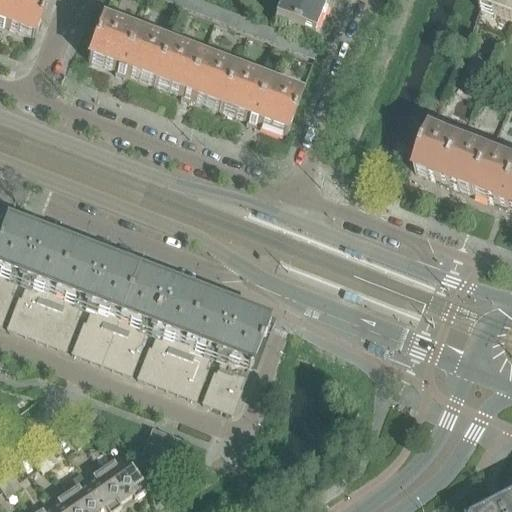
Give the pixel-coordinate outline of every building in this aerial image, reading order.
[(48,5),(47,4),(35,0),(0,0),(0,31),(33,44),(48,5)] [(156,0),(184,11),(188,0),(187,0),(156,0)] [(215,23),(219,12),(188,0),(184,11),(215,23)] [(312,37),(326,0),(282,0),(274,21),(312,37)] [(511,0),(484,0),(480,13),(511,26),(511,0)] [(249,37),(253,26),(219,12),(215,23),(249,37)] [(169,51),(103,26),(102,25),(87,64),(154,90),(169,51)] [(281,49),(285,38),(253,26),(249,37),(281,49)] [(315,63),(320,52),(285,38),(281,49),(315,63)] [(219,115),(234,76),(169,51),(154,90),(219,115)] [(474,62),(470,74),(481,78),(486,67),(474,62)] [(300,101),(299,101),(234,76),(219,115),(285,140),(300,101)] [(490,158),(452,143),(431,135),(423,157),(416,155),(410,172),(413,174),(413,176),(440,187),(440,189),(447,192),(448,190),(474,200),(490,158)] [(511,166),(490,158),(474,200),(499,209),(499,211),(506,214),(507,212),(511,214),(511,166)] [(22,284),(39,239),(6,227),(0,241),(0,303),(9,307),(11,301),(9,300),(16,282),(22,284)] [(45,321),(72,252),(39,239),(22,284),(27,286),(20,304),(18,304),(16,310),(25,313),(35,317),(45,321)] [(87,309),(104,264),(72,252),(45,321),(55,325),(64,328),(74,332),(76,326),(74,325),(81,307),(87,309)] [(110,346),(137,277),(104,264),(87,309),(92,311),(85,330),(83,329),(81,334),(91,338),(100,342),(110,346)] [(147,332),(153,334),(170,289),(137,277),(110,346),(120,349),(130,353),(140,357),(142,351),(139,350),(147,332)] [(175,371),(202,302),(170,289),(153,334),(158,336),(151,355),(149,354),(146,360),(156,363),(166,367),(175,371)] [(344,296),(342,301),(359,307),(361,302),(344,296)] [(217,359),(235,314),(202,302),(175,371),(185,374),(195,378),(204,382),(207,376),(205,375),(212,357),(217,359)] [(0,313),(5,315),(9,307),(0,303),(0,313)] [(22,321),(25,313),(16,310),(13,318),(22,321)] [(26,341),(35,317),(25,313),(22,321),(19,329),(16,337),(26,341)] [(267,327),(235,314),(217,359),(223,361),(216,380),(214,379),(212,385),(221,388),(231,392),(221,416),(231,419),(240,395),(237,394),(247,370),(249,371),(267,327)] [(36,345),(45,321),(35,317),(26,341),(36,345)] [(22,321),(13,318),(9,326),(19,329),(22,321)] [(45,349),(55,325),(45,321),(36,345),(45,349)] [(61,336),(64,328),(55,325),(45,349),(55,352),(58,344),(61,336)] [(19,329),(9,326),(6,333),(16,337),(19,329)] [(71,340),(74,332),(64,328),(61,336),(71,340)] [(91,338),(81,334),(78,342),(87,346),(91,338)] [(68,348),(71,340),(61,336),(58,344),(68,348)] [(91,366),(100,342),(91,338),(87,346),(84,354),(81,362),(91,366)] [(84,354),(87,346),(78,342),(74,350),(84,354)] [(101,370),(110,346),(100,342),(91,366),(101,370)] [(68,348),(58,344),(55,352),(65,356),(68,348)] [(110,374),(120,349),(110,346),(101,370),(110,374)] [(386,355),(370,347),(367,353),(383,361),(386,355)] [(123,369),(127,361),(130,353),(120,349),(110,374),(120,378),(123,369)] [(84,354),(74,350),(71,358),(81,362),(84,354)] [(136,365),(140,357),(130,353),(127,361),(136,365)] [(153,371),(156,363),(146,360),(143,368),(153,371)] [(133,373),(136,365),(127,361),(123,369),(133,373)] [(156,391),(166,367),(156,363),(153,371),(150,379),(146,387),(156,391)] [(166,395),(175,371),(166,367),(156,391),(166,395)] [(150,379),(153,371),(143,368),(140,376),(150,379)] [(133,373),(123,369),(120,378),(130,381),(133,373)] [(176,398),(185,374),(175,371),(166,395),(176,398)] [(192,386),(195,378),(185,374),(176,398),(185,402),(188,394),(192,386)] [(146,387),(150,379),(140,376),(137,384),(146,387)] [(201,390),(204,382),(195,378),(192,386),(201,390)] [(218,396),(221,388),(212,385),(209,392),(218,396)] [(198,398),(201,390),(192,386),(188,394),(198,398)] [(221,416),(231,392),(221,388),(218,396),(215,404),(212,412),(221,416)] [(215,404),(218,396),(209,392),(206,400),(215,404)] [(195,406),(198,398),(188,394),(185,402),(195,406)] [(212,412),(215,404),(206,400),(202,408),(212,412)] [(95,414),(79,424),(92,443),(108,433),(95,414)] [(85,448),(92,443),(83,429),(76,434),(85,448)] [(77,453),(85,448),(76,434),(68,439),(77,453)] [(150,434),(138,465),(167,476),(179,445),(150,434)] [(49,473),(57,468),(47,453),(40,458),(49,473)] [(42,478),(49,473),(40,458),(32,464),(42,478)] [(133,505),(146,497),(122,462),(103,475),(125,507),(131,502),(133,505)] [(119,511),(125,507),(103,475),(86,487),(102,511),(119,511)] [(14,497),(21,492),(11,478),(4,483),(14,497)] [(0,493),(6,502),(14,497),(4,483),(0,485),(0,493)] [(102,511),(86,487),(68,499),(76,511),(102,511)] [(76,511),(68,499),(50,511),(76,511)]
